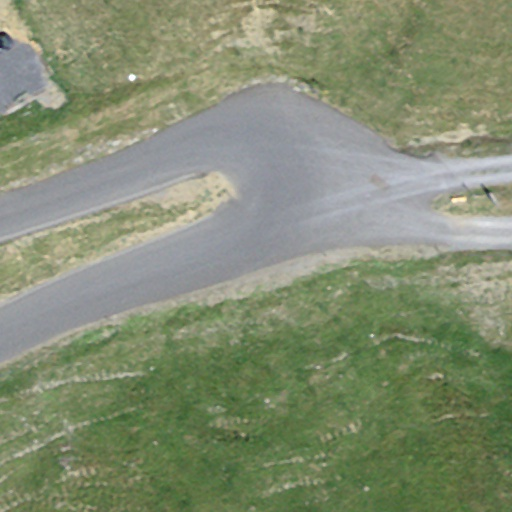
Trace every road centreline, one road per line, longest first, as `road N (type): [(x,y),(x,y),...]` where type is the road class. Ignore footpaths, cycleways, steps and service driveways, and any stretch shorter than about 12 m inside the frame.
road 1 (residential): [(0,220),(238,132),(282,135),(306,174),(296,210),(262,237),(131,281),(0,338)]
road 2 (track): [(511,234),(390,244),(287,220)]
road 3 (track): [(306,174),(405,182),(511,171)]
